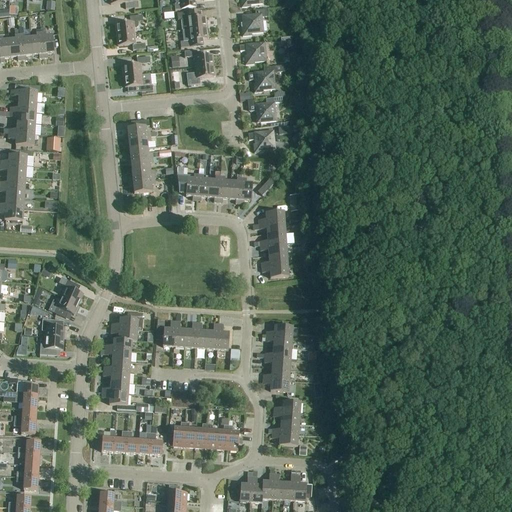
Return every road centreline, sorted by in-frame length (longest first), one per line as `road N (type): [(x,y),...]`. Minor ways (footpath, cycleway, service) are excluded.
road 1 (unclassified): [(244,377),(247,313),(236,225),(179,218),(114,226)]
road 2 (unclassified): [(102,109),(232,95),(223,0)]
road 3 (residential): [(114,226),(117,256),(80,370)]
road 4 (unclassified): [(209,481),(73,471)]
